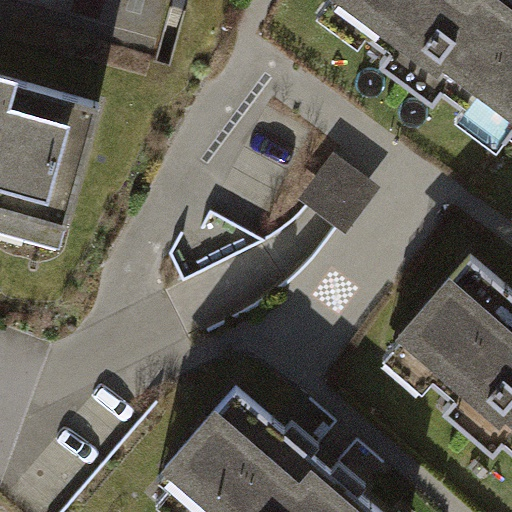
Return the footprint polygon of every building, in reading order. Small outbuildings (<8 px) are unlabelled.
[(511,0),(341,0),(370,20),(360,33),(383,49),(373,63),(427,102),(435,92),(459,110),(469,96),(506,122),(511,113),(511,0)] [(90,107),(0,83),(0,251),(49,264),(90,107)] [(339,151),(306,196),(353,229),(385,184),(339,151)] [(511,297),(462,254),(396,329),(436,364),(425,376),(446,394),(435,407),(486,451),(494,442),(511,457),(511,297)] [(376,511),(231,385),(165,461),(205,495),(195,507),(200,511),(376,511)]
